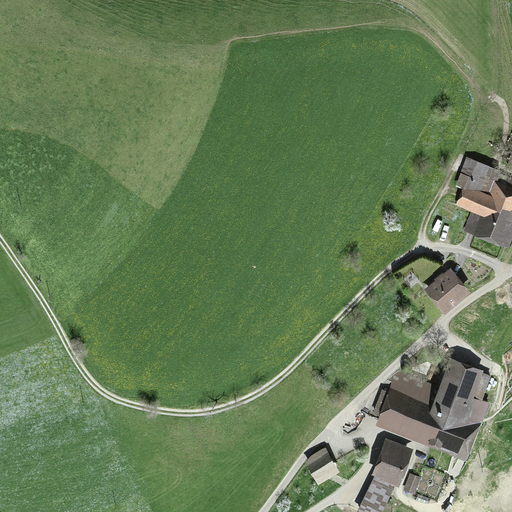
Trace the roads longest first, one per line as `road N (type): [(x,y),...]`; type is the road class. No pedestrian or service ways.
road 1 (track): [(0,239),(87,375),(125,401),(190,413),(227,407),(265,388),(380,274),(423,243)]
road 2 (track): [(439,325),(501,377),(493,415)]
